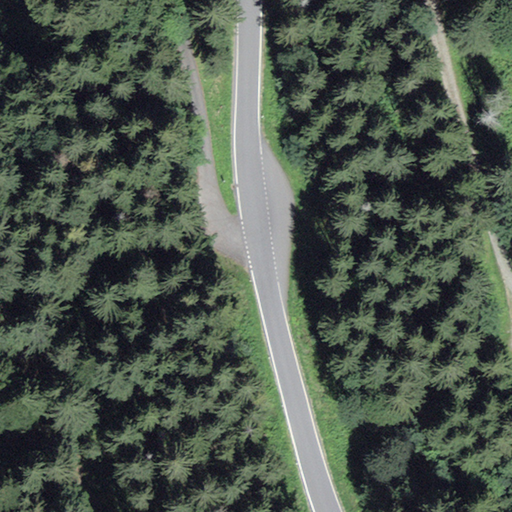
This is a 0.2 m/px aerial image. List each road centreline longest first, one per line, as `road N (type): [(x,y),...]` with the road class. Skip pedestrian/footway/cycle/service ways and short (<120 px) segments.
road 1 (tertiary): [(249,0),(246,133),(255,219),(329,511)]
road 2 (track): [(421,0),(511,273)]
road 3 (track): [(259,243),(230,236),(212,217),(200,105),(172,0)]
